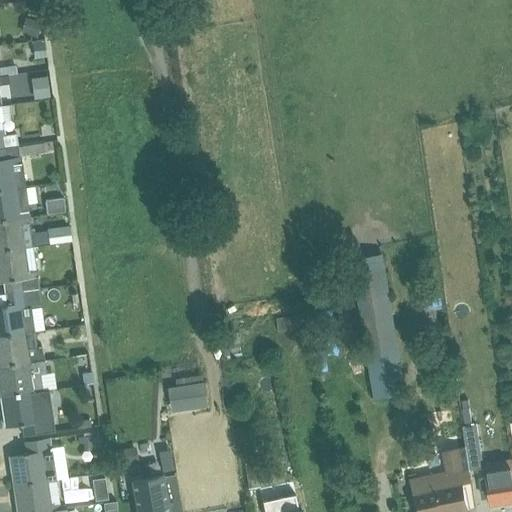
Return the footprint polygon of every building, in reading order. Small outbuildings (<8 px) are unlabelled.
[(41,22),(26,17),(21,32),(36,38),(35,41),(44,40),(41,22)] [(44,40),(35,41),(32,42),(34,58),(46,57),(44,40)] [(0,67),(0,76),(8,75),(17,74),(15,65),(0,67)] [(8,75),(0,76),(0,106),(1,106),(0,101),(0,85),(9,84),(8,75)] [(47,76),(31,78),(33,100),(50,97),(47,76)] [(10,105),(1,106),(0,106),(0,149),(17,146),(16,134),(6,136),(5,129),(3,130),(1,122),(13,120),(10,105)] [(485,123),(464,126),(467,144),(488,141),(485,123)] [(445,129),(423,132),(426,153),(441,150),(440,147),(447,146),(445,129)] [(0,191),(25,188),(20,156),(45,152),(43,143),(17,146),(0,149),(0,191)] [(25,188),(0,191),(0,221),(30,217),(27,205),(37,203),(35,186),(25,188)] [(62,197),(45,200),(47,214),(65,211),(62,197)] [(33,217),(30,217),(0,221),(0,251),(33,247),(30,224),(34,223),(33,217)] [(47,231),(33,234),(35,245),(48,243),(48,245),(71,242),(70,226),(46,229),(47,231)] [(33,247),(0,251),(0,282),(4,282),(6,293),(40,288),(33,247)] [(349,260),(373,399),(406,394),(383,254),(349,260)] [(0,305),(0,336),(33,332),(35,331),(31,309),(43,308),(40,288),(6,293),(8,305),(0,305)] [(297,316),(276,319),(278,332),(299,329),(297,316)] [(0,366),(44,361),(42,347),(36,348),(33,332),(0,336),(0,366)] [(242,356),(237,332),(221,336),(225,359),(242,356)] [(0,366),(0,392),(1,397),(49,391),(56,389),(54,373),(46,374),(44,361),(0,366)] [(91,372),(82,373),(84,385),(93,384),(91,372)] [(207,406),(204,382),(167,387),(170,411),(207,406)] [(24,437),(55,432),(49,391),(1,397),(5,428),(22,425),(24,437)] [(469,472),(485,470),(477,425),(461,427),(465,448),(469,472)] [(84,437),(78,438),(78,444),(83,443),(84,451),(98,449),(98,448),(102,448),(100,431),(83,433),(84,437)] [(14,487),(56,480),(68,478),(63,448),(52,450),(50,438),(25,442),(26,454),(9,456),(14,487)] [(138,463),(135,447),(118,450),(120,467),(138,463)] [(158,469),(171,469),(170,448),(158,448),(158,469)] [(414,511),(463,511),(468,511),(463,484),(471,483),(469,472),(465,448),(442,452),(446,471),(408,479),(414,511)] [(511,502),(511,467),(484,472),(484,478),(480,478),(483,498),(489,497),(490,506),(511,502)] [(248,488),(260,486),(257,469),(245,471),(248,488)] [(182,511),(175,474),(164,476),(164,474),(130,480),(136,511),(182,511)] [(108,500),(105,479),(92,481),(95,502),(108,500)] [(14,487),(17,511),(47,511),(61,510),(56,480),(14,487)] [(302,511),(300,502),(291,504),(288,484),(263,488),(266,508),(268,508),(269,511),(302,511)]
